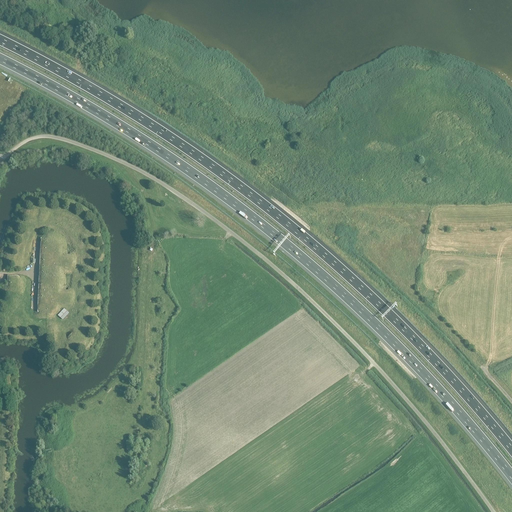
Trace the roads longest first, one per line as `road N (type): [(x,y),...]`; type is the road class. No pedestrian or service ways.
road 1 (motorway): [(0,58),(127,129),(288,246),(417,367),(511,476)]
road 2 (motorway): [(511,450),(429,355),(293,228),(139,117),(0,39)]
road 3 (unclassified): [(493,511),(339,328),(164,184),(54,137),(29,139),(0,162)]
road 4 (track): [(146,394),(150,213),(118,160)]
